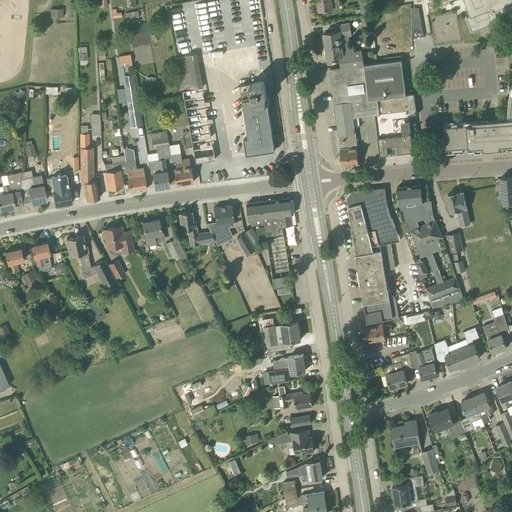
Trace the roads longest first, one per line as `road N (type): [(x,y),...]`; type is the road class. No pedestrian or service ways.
road 1 (residential): [(0,229),(304,183)]
road 2 (residential): [(317,252),(307,253),(340,462)]
road 3 (residential): [(328,180),(511,167)]
road 4 (residential): [(363,412),(511,361)]
road 5 (primary): [(355,459),(333,316)]
road 6 (residential): [(348,313),(328,180)]
